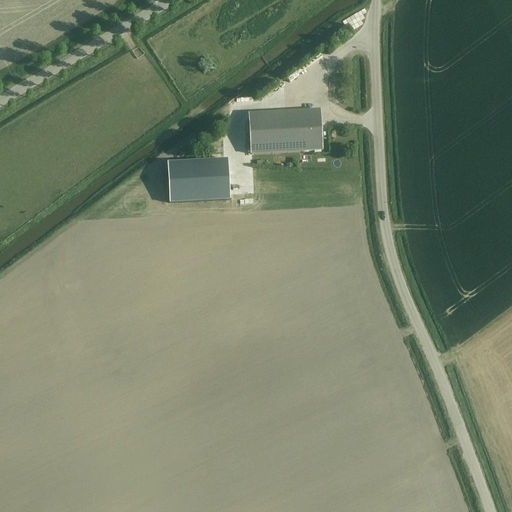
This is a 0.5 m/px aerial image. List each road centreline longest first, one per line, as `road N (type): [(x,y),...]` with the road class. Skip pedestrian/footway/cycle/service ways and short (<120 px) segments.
road 1 (tertiary): [(490,511),(381,228),(374,0)]
road 2 (tertiary): [(0,102),(174,0)]
